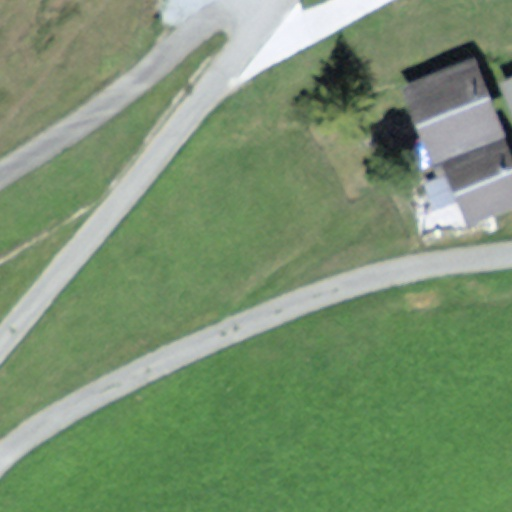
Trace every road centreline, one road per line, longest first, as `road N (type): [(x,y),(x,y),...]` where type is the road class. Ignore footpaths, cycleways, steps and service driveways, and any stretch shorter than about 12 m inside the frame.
road 1 (residential): [(0,456),(97,393),(322,293),(413,267),(511,253)]
road 2 (residential): [(281,0),(0,342)]
road 3 (track): [(265,0),(207,21),(117,96),(0,174)]
